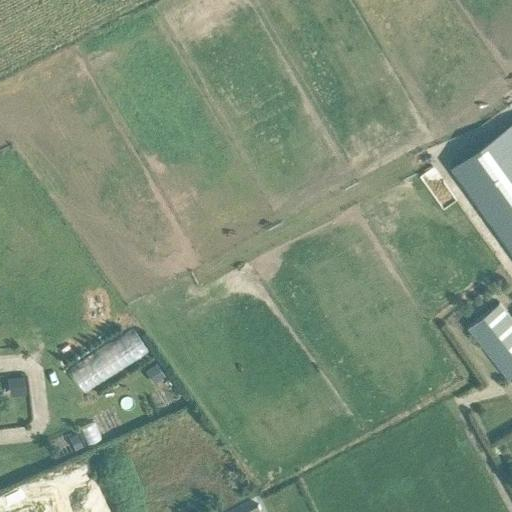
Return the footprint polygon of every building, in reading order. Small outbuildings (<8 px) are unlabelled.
[(511,121),(507,125),(453,164),(511,246),(511,121)] [(511,315),(500,301),(469,325),(511,378),(511,377),(511,315)] [(164,373),(155,359),(144,367),(153,381),(164,373)] [(23,376),(13,377),(14,392),(24,391),(23,376)] [(191,420),(152,440),(161,460),(202,442),(191,420)] [(77,434),(71,436),(76,446),(81,444),(77,434)] [(264,511),(258,501),(237,511),(264,511)]
